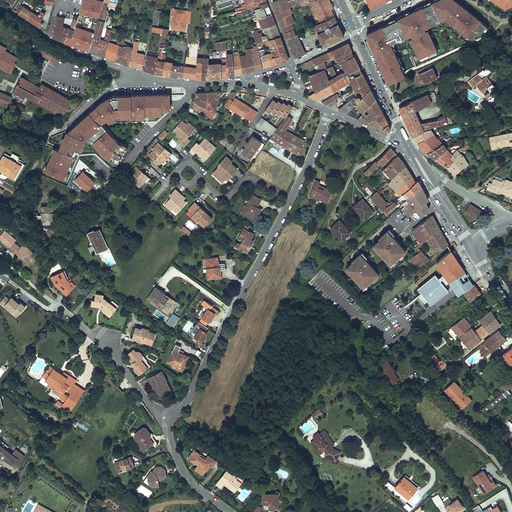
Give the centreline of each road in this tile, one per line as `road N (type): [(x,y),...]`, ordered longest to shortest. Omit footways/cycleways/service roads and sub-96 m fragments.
road 1 (residential): [(164,418),(186,403),(290,198)]
road 2 (residential): [(511,315),(439,375),(398,385),(393,426),(402,458),(383,469),(369,464)]
road 3 (residential): [(54,302),(164,418)]
road 4 (residential): [(140,77),(61,47),(0,6)]
road 5 (residential): [(0,127),(49,133),(105,89),(140,77)]
road 6 (primary): [(351,25),(405,138)]
